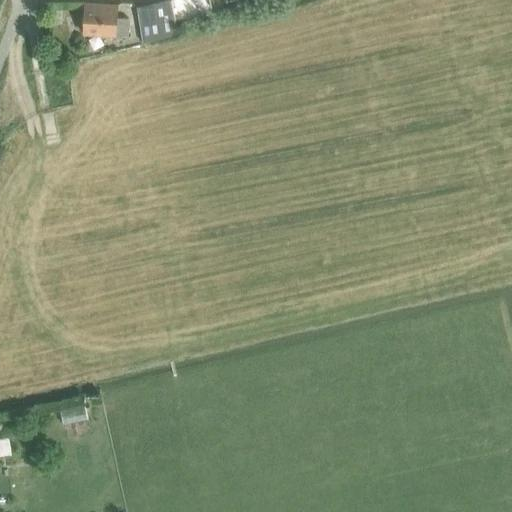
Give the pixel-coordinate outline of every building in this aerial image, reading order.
[(173,0),(167,0),(161,1),(166,24),(175,22),(178,21),(173,0)] [(173,0),(178,21),(270,0),(173,0)] [(143,41),(178,33),(175,22),(166,24),(161,1),(137,7),(143,41)] [(129,35),(130,18),(118,17),(119,5),(86,2),(84,32),(129,35)] [(85,407),(61,412),(64,425),(88,419),(85,407)]
